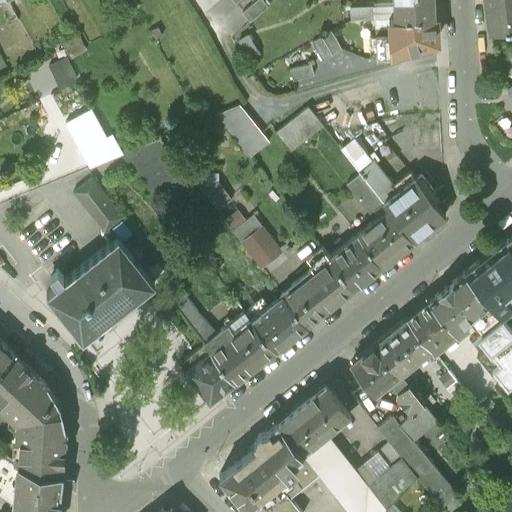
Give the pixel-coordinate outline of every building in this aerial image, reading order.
[(256,0),(241,13),(249,22),(268,6),(262,0),(256,0)] [(434,15),(433,0),(393,0),(393,2),(374,3),(374,5),(350,7),(351,19),(388,18),(394,17),(434,15)] [(511,0),(485,0),(490,32),(511,29),(511,0)] [(436,43),(434,15),(394,17),(388,18),(389,29),(375,30),(377,59),(436,43)] [(332,32),(312,43),(322,62),(342,51),(332,32)] [(248,61),(259,54),(247,33),(235,40),(248,61)] [(313,76),(311,65),(289,70),(292,81),(313,76)] [(240,106),(216,115),(250,157),(268,142),(240,106)] [(308,107),(276,132),(291,151),(323,126),(308,107)] [(114,138),(88,148),(96,165),(119,155),(122,154),(114,138)] [(359,172),(383,202),(396,192),(354,138),(341,148),(359,172)] [(157,201),(189,177),(159,139),(122,154),(119,155),(157,201)] [(216,211),(230,199),(217,183),(217,173),(197,172),(197,184),(195,185),(216,211)] [(376,207),(382,214),(388,209),(383,202),(359,172),(346,183),(369,213),(376,207)] [(103,232),(123,216),(92,177),(72,192),(103,232)] [(415,177),(396,192),(383,202),(388,209),(413,240),(445,214),(431,196),(432,195),(418,177),(417,178),(415,177)] [(413,240),(388,209),(382,214),(357,233),(357,234),(382,265),(413,240)] [(237,210),(224,220),(260,266),(281,250),(253,215),(246,221),(237,210)] [(353,287),(382,265),(357,234),(328,256),(353,287)] [(57,285),(46,294),(63,316),(81,339),(105,320),(153,283),(117,237),(64,279),(57,270),(53,273),(49,276),(57,285)] [(511,246),(505,237),(465,269),(499,314),(511,303),(511,246)] [(281,292),(282,294),(306,324),(353,287),(328,256),(321,246),(306,258),(313,267),(281,292)] [(469,316),(482,333),(501,317),(499,314),(465,269),(428,299),(457,332),(468,324),(464,320),(469,316)] [(173,301),(204,341),(235,380),(275,349),(244,310),(215,333),(184,293),(173,301)] [(243,310),(244,310),(275,349),(306,324),(282,294),(268,305),(261,295),(243,310)] [(428,299),(406,317),(432,348),(434,351),(457,332),(428,299)] [(406,317),(375,341),(399,371),(400,373),(432,348),(406,317)] [(511,330),(501,317),(482,333),(476,337),(499,365),(492,371),(506,389),(511,384),(511,330)] [(0,370),(14,355),(0,341),(0,370)] [(208,401),(235,380),(204,341),(185,356),(177,362),(194,384),(208,401)] [(388,380),(399,371),(375,341),(350,362),(374,391),(388,380)] [(17,425),(19,425),(60,406),(52,391),(41,378),(14,355),(0,370),(0,400),(10,410),(10,417),(17,425)] [(446,388),(456,379),(447,368),(437,376),(446,388)] [(377,424),(388,439),(402,454),(417,472),(442,504),(443,504),(454,493),(456,491),(412,438),(436,419),(399,371),(388,380),(396,390),(396,396),(410,413),(399,422),(391,412),(377,424)] [(326,381),(277,420),(301,449),(326,430),(350,410),(326,381)] [(352,392),(364,401),(371,392),(359,383),(352,392)] [(19,425),(17,461),(39,471),(61,472),(63,447),(63,421),(60,406),(19,425)] [(220,472),(244,502),(288,467),(285,463),(301,449),(277,420),(254,438),(257,442),(220,472)] [(326,430),(301,449),(317,470),(350,511),(404,511),(392,499),(417,472),(402,454),(367,481),(355,467),(326,430)] [(367,481),(402,454),(388,439),(355,467),(367,481)] [(317,470),(301,449),(285,463),(288,467),(244,502),(253,511),(302,511),(304,511),(287,492),(317,470)] [(17,461),(12,508),(18,511),(56,511),(61,472),(39,471),(17,461)] [(454,493),(443,504),(450,511),(462,500),(454,493)]
